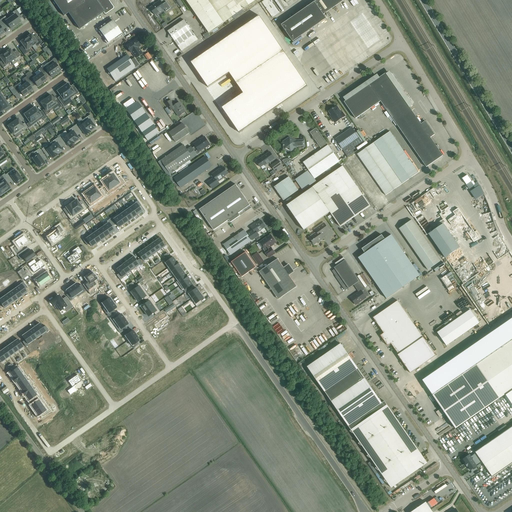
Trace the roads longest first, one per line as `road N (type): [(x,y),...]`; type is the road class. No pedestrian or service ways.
road 1 (tertiary): [(449,467),(310,266)]
road 2 (unclassified): [(234,323),(365,511)]
road 3 (unclassified): [(236,156),(400,42)]
road 4 (unclassified): [(310,266),(469,156)]
road 5 (tertiary): [(236,156),(127,0)]
road 6 (residential): [(153,215),(117,158),(26,222)]
road 7 (tertiary): [(511,148),(423,0)]
road 8 (residential): [(0,373),(50,452),(114,407)]
road 9 (unknown): [(303,0),(274,24),(288,47),(313,38),(359,0)]
road 10 (unclassified): [(81,511),(0,400)]
road 11 (unknown): [(400,396),(511,321)]
road 12 (unclassified): [(469,156),(400,42)]
road 13 (tertiary): [(310,266),(236,156)]
road 14 (residential): [(234,323),(162,226)]
road 15 (residential): [(100,270),(170,368)]
road 16 (residential): [(44,309),(114,407)]
